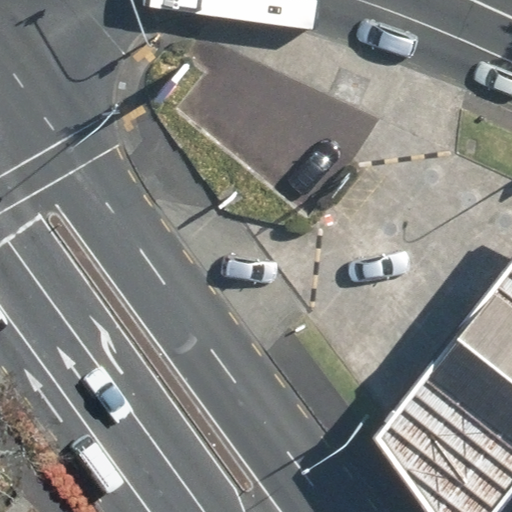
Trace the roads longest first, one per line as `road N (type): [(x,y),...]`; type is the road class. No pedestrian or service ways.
road 1 (primary): [(0,29),(285,436),(304,511)]
road 2 (primary): [(190,511),(172,500),(0,253)]
